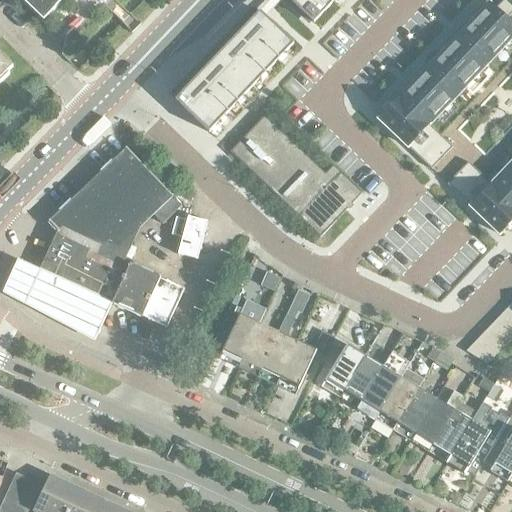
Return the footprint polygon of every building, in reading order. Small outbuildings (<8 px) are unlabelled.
[(20,0),(43,22),(63,0),(20,0)] [(289,0),(313,23),(335,0),(289,0)] [(511,0),(503,0),(495,9),(506,19),(511,13),(511,0)] [(489,4),(459,36),(488,63),(511,38),(511,25),(506,19),(495,9),(489,4)] [(259,12),(175,100),(208,133),(293,44),(259,12)] [(459,36),(429,67),(458,95),(488,63),(459,36)] [(0,72),(3,70),(6,73),(9,70),(12,67),(0,54),(0,72)] [(429,67),(399,98),(413,112),(428,126),(429,125),(458,95),(429,67)] [(399,98),(379,119),(392,133),(413,112),(399,98)] [(413,112),(392,133),(431,169),(452,148),(429,125),(428,126),(413,112)] [(230,153),(320,239),(362,194),(333,166),(325,175),(264,117),(230,153)] [(41,270),(112,302),(165,326),(165,328),(166,329),(184,290),(182,289),(182,291),(122,264),(138,229),(153,215),(162,226),(182,207),(126,149),(124,150),(126,151),(50,222),(49,221),(48,222),(57,232),(58,232),(41,270)] [(468,162),(447,184),(485,221),(506,200),(490,186),(492,185),(468,162)] [(511,163),(502,173),(511,182),(511,163)] [(492,185),(490,186),(506,200),(511,206),(511,182),(502,173),(492,185)] [(511,206),(506,200),(485,221),(499,235),(511,221),(511,206)] [(198,260),(208,223),(188,218),(187,222),(177,219),(172,236),(182,239),(178,256),(198,260)] [(110,304),(15,261),(8,277),(0,293),(0,295),(94,339),(102,322),(110,304)] [(511,312),(508,308),(500,317),(511,328),(511,312)] [(267,380),(277,385),(296,342),(286,338),(294,319),(286,315),(277,334),(261,370),(269,374),(267,380)] [(238,368),(259,325),(240,316),(219,361),(220,361),(223,353),(231,356),(229,362),(239,367),(238,368)] [(511,328),(500,317),(492,325),(509,341),(511,337),(511,328)] [(277,334),(259,325),(238,368),(239,369),(240,367),(250,372),(253,366),(261,370),(277,334)] [(492,325),(484,333),(501,349),(509,341),(492,325)] [(314,351),(296,342),(277,385),(276,386),(277,386),(278,385),(288,390),(290,384),(298,388),(294,396),(295,396),(314,357),(322,361),(333,338),(333,337),(323,333),(314,351)] [(484,333),(477,342),(493,357),(501,349),(484,333)] [(340,398),(365,357),(333,338),(322,361),(326,363),(334,368),(321,387),(322,388),(327,381),(334,385),(331,391),(340,396),(340,398)] [(486,365),(493,357),(477,342),(467,352),(486,365)] [(375,419),(375,420),(400,379),(391,373),(400,359),(392,354),(383,368),(382,368),(362,402),(370,407),(366,412),(376,418),(375,419)] [(382,368),(365,357),(340,398),(341,398),(342,397),(351,403),(354,397),(362,402),(382,368)] [(405,370),(400,379),(375,420),(376,420),(377,419),(386,425),(390,419),(397,424),(418,389),(423,381),(405,370)] [(436,400),(418,389),(397,424),(405,429),(402,434),(411,440),(410,441),(411,441),(436,400)] [(425,441),(433,446),(459,403),(462,397),(454,392),(445,406),(436,400),(411,441),(412,442),(412,441),(422,446),(425,441)] [(477,414),(459,403),(433,446),(441,450),(437,456),(447,462),(446,463),(471,422),(472,422),(477,414)] [(490,434),(472,422),(471,422),(446,463),(447,464),(448,462),(457,468),(461,463),(468,467),(463,475),(464,476),(490,434)] [(511,435),(507,444),(490,472),(491,473),(495,465),(503,469),(499,475),(509,480),(511,474),(511,435)] [(17,504),(28,480),(16,475),(6,498),(17,504)] [(101,511),(106,504),(74,489),(50,478),(35,511),(37,511),(101,511)] [(28,480),(17,504),(29,509),(40,486),(28,480)] [(0,510),(0,511),(13,511),(17,504),(6,498),(0,510)]
